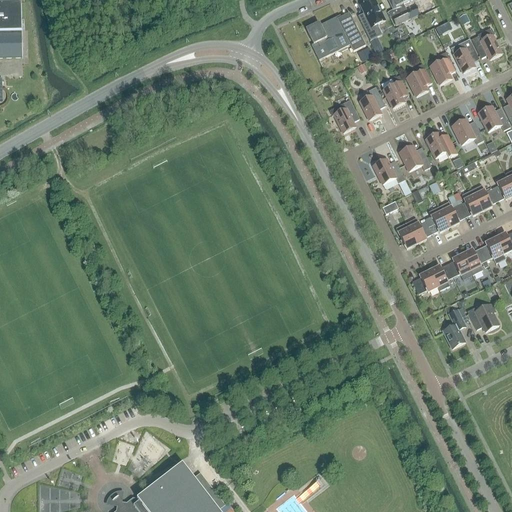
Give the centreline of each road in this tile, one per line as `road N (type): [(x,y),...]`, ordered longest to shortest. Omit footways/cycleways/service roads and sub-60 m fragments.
road 1 (residential): [(0,509),(17,482),(134,423),(207,428),(403,329)]
road 2 (residential): [(403,266),(346,154),(511,72)]
road 3 (tertiary): [(403,329),(307,137)]
road 4 (tertiary): [(0,152),(136,76)]
road 5 (tertiary): [(494,511),(434,390)]
road 6 (residential): [(403,266),(511,213)]
